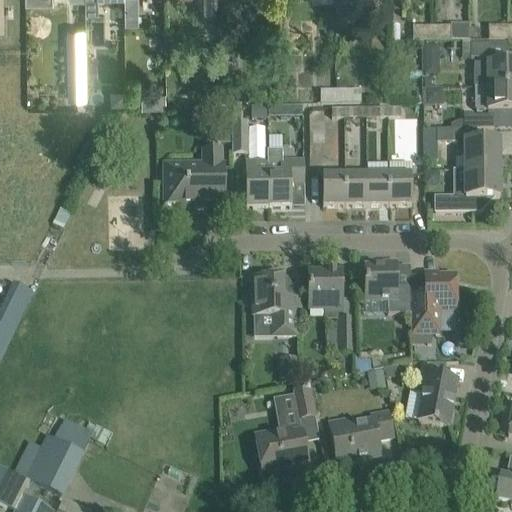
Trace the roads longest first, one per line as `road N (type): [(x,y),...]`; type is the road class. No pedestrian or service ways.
road 1 (residential): [(317,511),(478,480),(481,407),(511,286)]
road 2 (residential): [(163,250),(511,246)]
road 3 (unknown): [(33,255),(163,250)]
